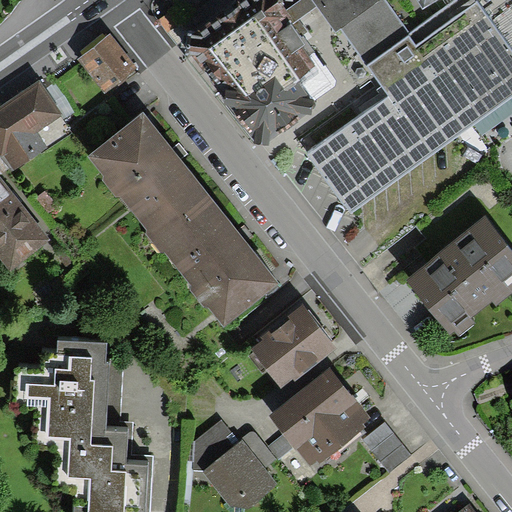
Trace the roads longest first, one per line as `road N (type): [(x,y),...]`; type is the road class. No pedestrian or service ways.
road 1 (residential): [(114,0),(430,397)]
road 2 (residential): [(430,397),(511,499)]
